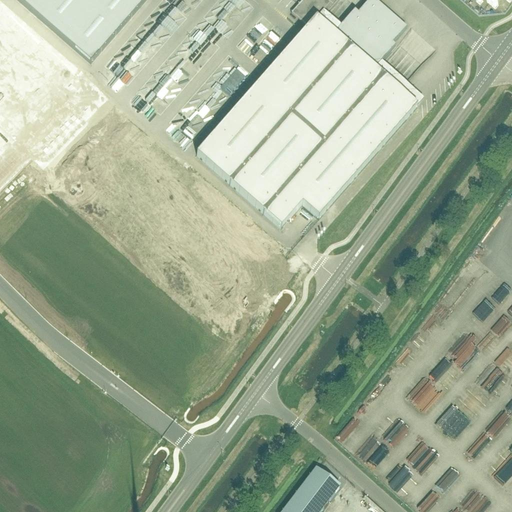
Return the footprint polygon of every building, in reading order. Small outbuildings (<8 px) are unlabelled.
[(148,0),(14,0),(90,66),(148,0)] [(327,31),(315,21),(330,5),(323,0),(304,0),(291,15),(308,30),(299,40),(196,158),(280,232),(301,208),(318,222),(416,110),(385,82),(374,73),(395,49),(392,47),(406,31),(371,0),(357,16),(354,13),(333,37),(327,31)] [(261,44),(262,37),(255,36),(254,43),(261,44)] [(192,40),(187,47),(196,54),(201,48),(192,40)] [(495,307),(504,316),(511,306),(511,289),(495,307)] [(476,329),(485,337),(500,318),(492,310),(476,329)] [(420,332),(432,345),(449,329),(437,316),(420,332)] [(511,329),(509,334),(504,331),(494,344),(504,352),(511,340),(511,329)] [(413,371),(432,348),(419,337),(400,360),(413,371)] [(411,401),(426,415),(466,373),(449,357),(428,379),(430,380),(411,401)] [(473,422),(511,380),(511,377),(495,362),(476,383),(481,388),(460,410),(473,422)] [(394,450),(412,431),(399,418),(380,436),(394,450)] [(370,469),(387,449),(383,446),(366,466),(370,469)] [(405,500),(422,481),(404,465),(387,484),(405,500)] [(445,497),(464,477),(455,468),(436,489),(445,497)] [(321,511),(339,489),(316,471),(284,511),(321,511)]
